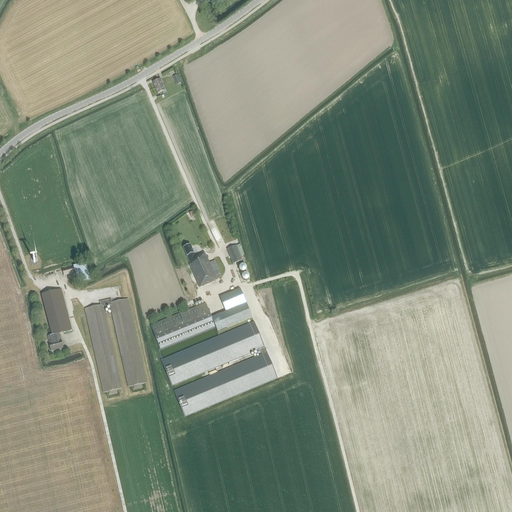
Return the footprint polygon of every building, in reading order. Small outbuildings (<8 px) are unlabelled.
[(153,82),(155,88),(163,85),(161,79),(153,82)] [(158,94),(162,92),(164,94),(167,93),(166,90),(163,85),(155,88),(158,94)] [(217,280),(205,252),(202,253),(201,251),(198,253),(199,255),(195,256),(190,244),(183,247),(190,264),(189,264),(197,283),(194,284),(196,289),(217,280)] [(233,264),(242,261),(236,246),(227,249),(233,264)] [(78,282),(90,279),(86,263),(74,266),(78,282)] [(64,276),(75,273),(73,267),(63,270),(64,275),(64,276)] [(41,295),(52,336),(47,337),(51,351),(63,348),(61,340),(60,341),(59,338),(60,337),(59,334),(72,330),(61,289),(41,295)] [(160,349),(215,327),(217,332),(227,328),(252,318),(246,303),(240,289),(220,297),(226,312),(212,318),(205,303),(151,326),(160,349)] [(128,300),(128,299),(112,303),(112,299),(100,302),(101,306),(85,309),(104,393),(122,389),(104,307),(110,305),(129,387),(147,383),(128,300)] [(75,304),(76,310),(83,309),(83,306),(85,306),(85,307),(90,307),(89,300),(79,301),(79,304),(75,304)] [(172,386),(260,350),(262,355),(174,392),(185,417),(277,378),(254,322),(161,361),(172,386)]
